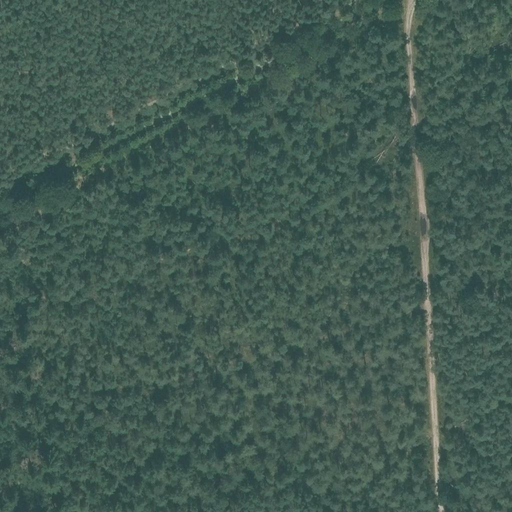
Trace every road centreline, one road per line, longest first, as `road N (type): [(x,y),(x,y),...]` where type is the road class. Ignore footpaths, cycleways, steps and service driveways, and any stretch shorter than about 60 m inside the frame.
road 1 (track): [(404,0),(431,511)]
road 2 (track): [(0,185),(351,0)]
